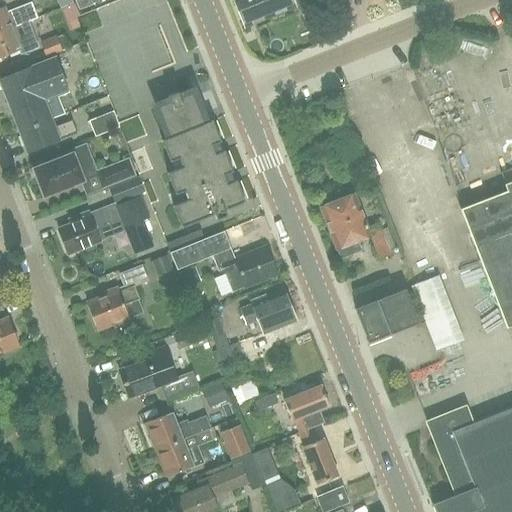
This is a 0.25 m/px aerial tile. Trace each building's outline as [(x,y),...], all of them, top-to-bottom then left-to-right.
[(103,0),(74,0),(79,10),(101,1),(103,0)] [(274,17),(266,0),(234,0),(247,29),(274,17)] [(296,8),(292,0),(266,0),(274,17),(296,8)] [(5,7),(0,8),(0,32),(28,21),(38,17),(32,2),(7,11),(5,7)] [(38,47),(28,21),(0,32),(0,57),(20,50),(22,53),(38,47)] [(55,35),(39,42),(41,47),(45,57),(61,50),(55,35)] [(58,56),(0,78),(20,130),(51,118),(65,113),(58,94),(68,90),(66,86),(69,85),(58,56)] [(181,227),(214,214),(216,220),(227,215),(225,210),(245,202),(212,120),(204,123),(192,93),(180,98),(178,92),(167,96),(169,102),(157,106),(169,137),(161,140),(173,170),(167,173),(179,203),(172,205),(181,227)] [(120,127),(114,111),(89,120),(95,137),(120,127)] [(51,118),(20,130),(28,151),(77,132),(72,120),(54,127),(51,118)] [(53,157),(54,161),(35,169),(45,194),(83,179),(78,167),(93,162),(86,144),(53,157)] [(129,159),(97,171),(103,187),(135,175),(129,159)] [(108,188),(114,204),(145,192),(138,176),(108,188)] [(507,191),(461,209),(507,328),(511,326),(511,182),(505,185),(507,191)] [(368,228),(365,220),(354,194),(321,208),(341,258),(361,250),(358,241),(371,236),(380,260),(392,255),(379,223),(368,228)] [(141,195),(134,198),(134,199),(90,216),(89,212),(78,217),(80,220),(58,228),(68,253),(84,247),(86,251),(96,247),(94,243),(127,230),(136,253),(153,247),(143,221),(150,218),(141,195)] [(171,251),(177,268),(212,255),(218,270),(221,269),(222,273),(225,272),(232,290),(244,286),(245,286),(276,274),(266,247),(235,259),(230,247),(220,251),(213,235),(171,251)] [(173,271),(167,255),(152,261),(158,277),(173,271)] [(130,318),(124,305),(140,298),(135,286),(148,280),(142,265),(120,274),(125,289),(119,291),(117,287),(101,294),(103,298),(87,304),(96,328),(112,322),(113,325),(130,318)] [(201,282),(195,266),(180,272),(186,288),(201,282)] [(436,278),(412,287),(437,351),(460,342),(436,278)] [(406,289),(356,309),(369,343),(419,323),(406,289)] [(257,320),(262,333),(294,321),(283,291),(266,298),(265,295),(250,301),(251,303),(240,308),(246,324),(257,320)] [(207,340),(212,338),(217,350),(213,352),(218,365),(242,356),(237,343),(228,346),(223,334),(224,334),(218,317),(205,322),(200,324),(207,340)] [(0,355),(4,354),(2,350),(18,344),(16,341),(18,339),(15,332),(12,331),(8,319),(0,322),(0,355)] [(200,326),(192,329),(173,336),(178,350),(197,343),(205,340),(200,326)] [(119,370),(129,397),(160,385),(166,400),(199,387),(193,371),(176,377),(165,347),(127,361),(129,366),(119,370)] [(227,401),(219,382),(201,389),(209,409),(227,401)] [(293,420),(299,432),(310,428),(323,423),(318,410),(329,406),(320,385),(283,400),(291,421),(293,420)] [(274,394),(255,401),(258,411),(278,403),(274,394)] [(469,412),(430,427),(457,495),(433,504),(436,511),(511,511),(511,408),(473,424),(469,412)] [(187,421),(178,424),(173,412),(146,422),(157,449),(196,433),(196,434),(210,429),(206,417),(188,424),(187,421)] [(220,433),(230,459),(250,451),(240,425),(220,433)] [(310,428),(299,432),(304,446),(302,447),(317,484),(337,476),(323,439),(315,442),(310,428)] [(200,444),(196,434),(196,433),(157,449),(167,476),(204,462),(197,445),(200,444)] [(200,488),(172,499),(176,511),(209,511),(217,509),(216,509),(212,497),(231,490),(248,483),(241,464),(233,467),(197,481),(200,488)] [(355,487),(361,509),(385,502),(379,481),(355,487)] [(317,497),(323,511),(348,501),(342,487),(317,497)]
